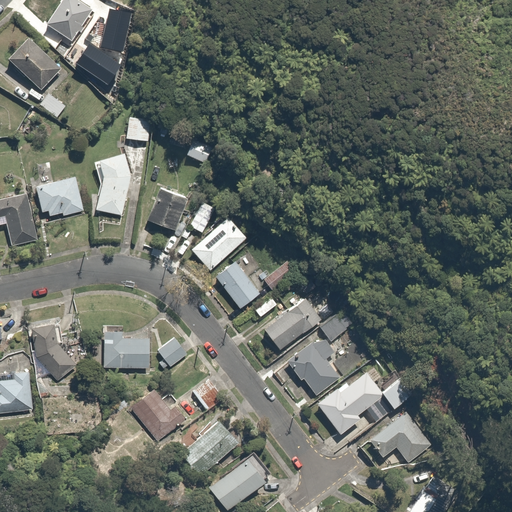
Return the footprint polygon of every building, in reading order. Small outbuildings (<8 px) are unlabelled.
[(92,11),(75,0),(64,0),(48,25),(72,41),(92,11)] [(30,39),(11,60),(45,90),(64,68),(30,39)] [(49,92),(39,105),(57,118),(67,105),(49,92)] [(153,119),(130,115),(126,140),(149,144),(153,119)] [(218,145),(195,137),(187,156),(211,165),(218,145)] [(123,217),(132,180),(129,155),(102,158),(105,182),(98,211),(123,217)] [(86,212),(76,176),(38,187),(44,212),(49,211),(51,217),(63,214),(64,218),(86,212)] [(189,199),(159,188),(147,221),(177,232),(189,199)] [(30,195),(0,199),(0,226),(9,225),(12,246),(37,242),(30,195)] [(213,216),(199,209),(190,227),(204,234),(213,216)] [(250,240),(230,217),(192,249),(211,272),(250,240)] [(238,260),(217,276),(243,310),(264,294),(238,260)] [(288,278),(278,266),(262,280),(272,292),(288,278)] [(274,299),(257,310),(261,317),(279,306),(274,299)] [(323,321),(307,299),(264,329),(280,351),(323,321)] [(340,312),(320,327),(332,342),(352,326),(340,312)] [(125,324),(106,323),(103,367),(151,370),(152,341),(125,339),(125,324)] [(58,327),(34,331),(38,361),(57,378),(76,364),(61,346),(58,327)] [(156,362),(164,371),(187,352),(173,335),(157,349),(163,357),(156,362)] [(323,335),(287,360),(303,383),(305,381),(315,396),(341,377),(328,358),(335,353),(323,335)] [(349,385),(347,382),(319,403),(342,435),(361,420),(357,415),(366,408),(378,399),(384,395),(385,394),(383,392),(368,372),(349,385)] [(0,412),(32,411),(29,373),(13,374),(14,381),(0,381),(0,412)] [(210,377),(191,391),(207,411),(225,397),(210,377)] [(385,394),(384,395),(396,411),(417,395),(403,377),(383,392),(385,394)] [(154,388),(130,407),(157,442),(190,417),(175,397),(167,404),(154,388)] [(378,399),(366,408),(376,422),(389,413),(378,399)] [(401,415),(369,441),(385,460),(417,434),(401,415)] [(222,422),(180,455),(199,479),(241,446),(222,422)] [(251,461),(209,489),(224,511),(226,511),(267,486),(251,461)]
